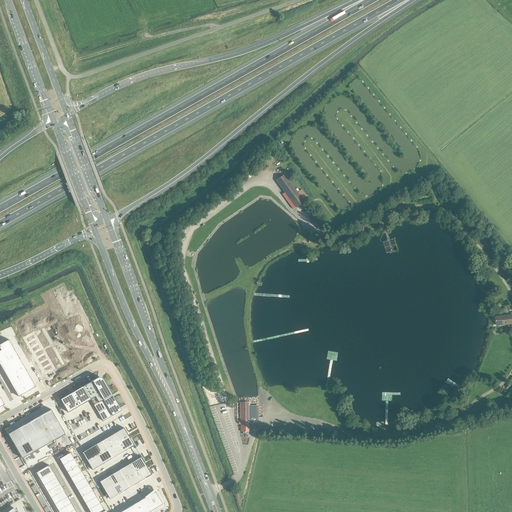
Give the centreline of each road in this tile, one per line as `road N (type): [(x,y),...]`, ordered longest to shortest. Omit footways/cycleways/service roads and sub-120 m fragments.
road 1 (motorway): [(0,224),(399,0)]
road 2 (motorway): [(370,0),(0,208)]
road 3 (motorway): [(107,219),(186,171),(409,0)]
road 4 (unclassified): [(35,0),(61,68),(76,77),(299,0)]
road 5 (primary): [(219,511),(107,219)]
road 6 (motorway): [(363,0),(241,53),(143,78),(88,103)]
road 7 (primary): [(99,242),(212,511)]
road 8 (unclassified): [(177,511),(142,424),(107,365),(89,367),(0,419)]
road 9 (track): [(148,35),(74,57),(50,0)]
road 10 (primary): [(8,0),(54,122)]
